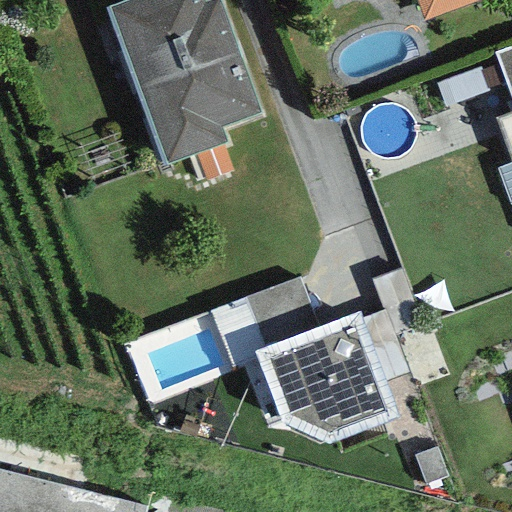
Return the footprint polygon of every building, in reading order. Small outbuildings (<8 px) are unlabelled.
[(201,0),(145,0),(106,15),(165,173),(226,150),(221,136),(260,121),(217,5),(205,9),(201,0)] [(362,0),(364,4),(375,0),(414,0),(424,26),(493,0),(362,0)] [(511,48),(494,55),(511,102),(511,48)] [(511,117),(494,124),(511,173),(511,117)] [(399,426),(358,320),(254,360),(280,431),(328,452),(399,426)] [(145,511),(147,509),(0,471),(0,511),(145,511)] [(205,511),(149,498),(147,509),(145,511),(205,511)]
